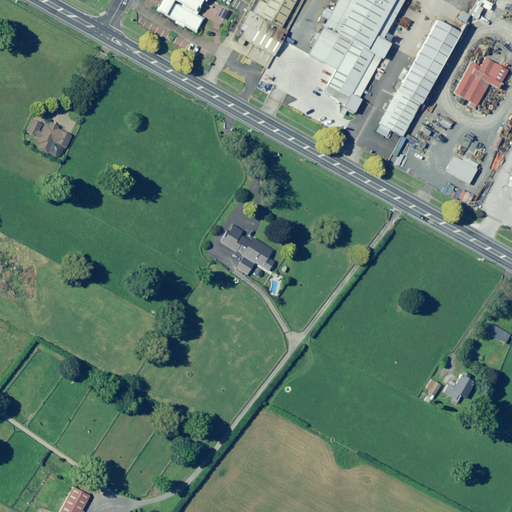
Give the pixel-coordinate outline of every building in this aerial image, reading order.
[(162,0),(158,9),(199,32),(208,16),(200,12),(206,0),(162,0)] [(297,0),(268,0),(262,12),(254,8),(234,44),(272,65),(285,40),(277,35),(297,0)] [(405,0),(340,0),(312,52),(338,66),(325,90),(347,102),(345,105),(356,112),(366,94),(363,93),(392,41),(385,37),(405,0)] [(469,15),(476,18),(483,6),(489,9),(493,2),(489,0),(457,0),(454,6),(462,10),(457,19),(465,23),(469,15)] [(462,33),(439,20),(381,124),(404,137),(462,33)] [(471,62),(455,92),(477,105),(489,84),(498,89),(509,70),(486,58),(481,67),(471,62)] [(47,125),(35,119),(27,132),(39,138),(37,142),(41,144),(39,149),(59,159),(72,135),(59,128),(60,126),(49,121),(47,125)] [(467,169),(445,157),(436,172),(459,185),(467,169)] [(243,231),(234,225),(222,244),(244,258),(237,269),(248,275),(256,263),(269,271),(274,262),(268,258),(273,250),(255,238),(252,242),(240,234),(243,231)] [(504,332),(489,323),(484,332),(499,341),(504,332)] [(449,385),(444,392),(458,400),(461,394),(466,398),(475,383),(463,376),(455,388),(449,385)] [(441,385),(431,379),(425,388),(429,391),(428,393),(433,397),(441,385)] [(58,511),(82,511),(79,510),(87,495),(72,487),(58,511)]
